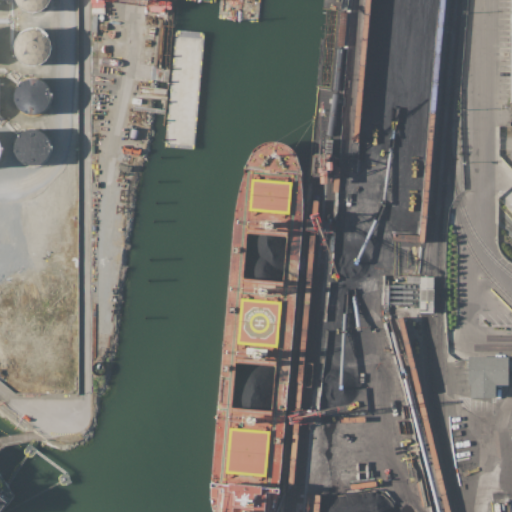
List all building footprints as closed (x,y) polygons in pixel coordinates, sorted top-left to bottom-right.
[(49,0),(45,6),(39,10),(32,11),(25,10),(19,6),(15,0),(49,0)] [(53,55),(49,61),(43,65),(36,66),(29,65),(23,61),(19,55),(18,48),(19,41),(23,35),(29,31),(36,29),(43,31),(49,35),(53,41),(55,48),(53,55)] [(53,104),(49,110),(43,114),(36,116),(29,114),(23,110),(19,104),(18,97),(19,90),(23,84),(29,80),(36,79),(43,80),(49,84),(53,90),(55,97),(53,104)] [(53,155),(49,161),(43,165),(36,166),(29,165),(23,161),(19,155),(18,148),(19,141),(23,135),(29,131),(36,130),(43,131),(49,135),(53,141),(54,148),(53,155)] [(495,386),(495,399),(473,399),(473,386),(470,386),(470,359),(509,359),(509,385),(495,386)]
